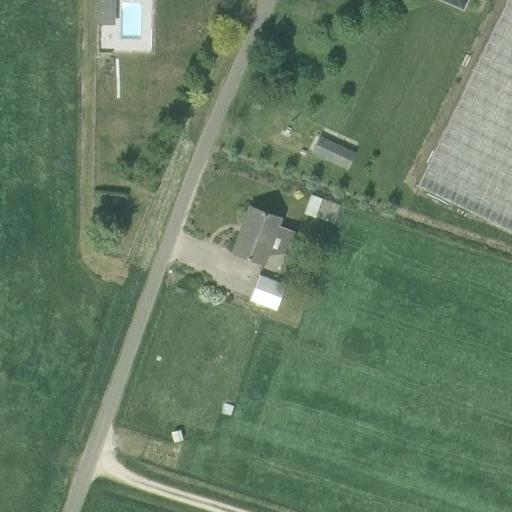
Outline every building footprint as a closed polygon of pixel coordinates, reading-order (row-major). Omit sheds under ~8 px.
[(115,25),(115,0),(95,0),(96,25),(115,25)] [(511,0),(507,0),(417,186),(511,232),(511,0)] [(440,0),(463,10),(467,0),(440,0)] [(354,153),(327,140),(324,149),(315,145),(311,153),(346,169),(354,153)] [(325,199),(313,195),(307,214),(319,218),(325,199)] [(250,207),(233,253),(263,264),(280,218),(250,207)] [(260,275),(256,288),(251,301),(274,310),(280,297),(284,285),(260,275)] [(174,443),(183,441),(181,430),(171,432),(174,443)]
